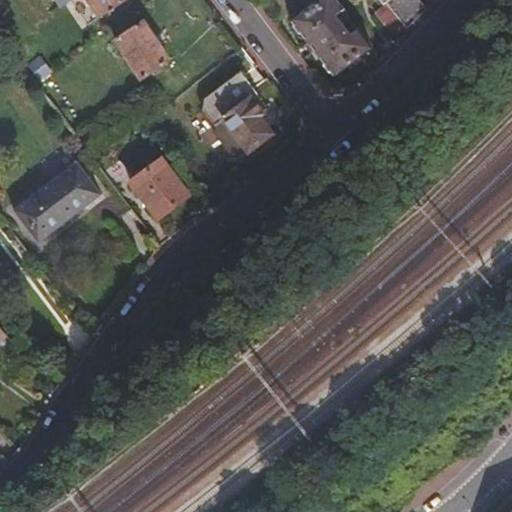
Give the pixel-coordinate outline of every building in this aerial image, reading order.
[(85,0),(99,18),(125,0),(85,0)] [(337,0),(317,0),(294,18),(296,21),(294,26),(299,32),(303,31),(323,56),(322,63),(326,69),(332,68),(335,72),(371,46),(357,28),(348,34),(334,16),(343,8),(337,0)] [(379,0),(386,0),(387,2),(374,11),(390,31),(402,23),(408,30),(427,11),(419,0),(379,0)] [(432,0),(419,0),(427,11),(435,3),(432,0)] [(143,23),(115,42),(141,80),(169,61),(143,23)] [(22,70),(40,85),(52,71),(34,56),(22,70)] [(237,154),(245,148),(246,150),(270,131),(257,114),(261,112),(250,95),(255,92),(238,70),(202,97),(199,108),(212,124),(213,131),(230,153),(237,154)] [(157,100),(162,108),(173,100),(167,92),(157,100)] [(159,158),(129,180),(157,217),(187,196),(159,158)] [(103,196),(79,164),(18,209),(43,241),(103,196)]
